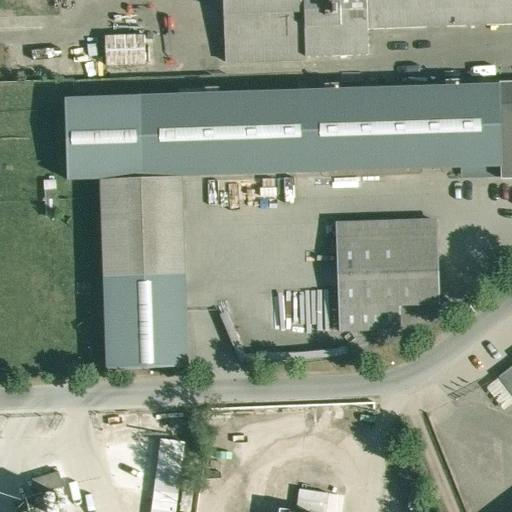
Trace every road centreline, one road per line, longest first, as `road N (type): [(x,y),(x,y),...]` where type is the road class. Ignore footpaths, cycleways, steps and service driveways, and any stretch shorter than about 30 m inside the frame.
road 1 (residential): [(0,396),(399,384)]
road 2 (residential): [(399,384),(511,299)]
road 3 (residential): [(454,511),(399,384)]
